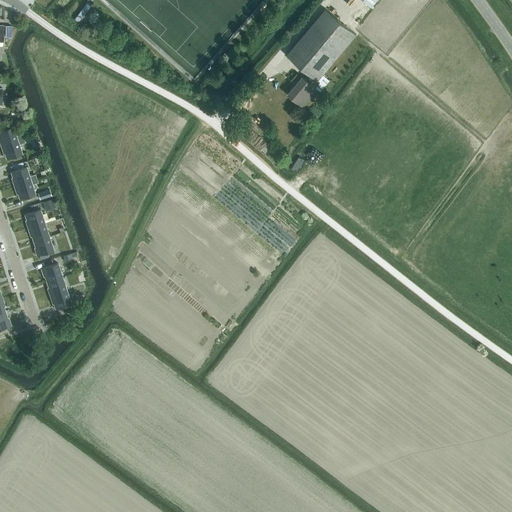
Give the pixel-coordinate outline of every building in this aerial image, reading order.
[(287,55),(295,62),(309,74),(305,79),(302,77),(288,94),(302,106),(316,88),(315,87),(319,82),(316,80),(328,65),(329,66),(355,34),(325,9),(287,55)] [(16,136),(13,126),(0,130),(0,137),(0,138),(0,137),(0,143),(1,145),(23,138),(22,134),(16,136)] [(22,154),(19,144),(25,142),(23,138),(1,145),(3,154),(5,153),(7,159),(22,154)] [(26,167),(11,171),(13,178),(12,178),(14,186),(37,178),(35,174),(29,176),(26,167)] [(18,193),(20,199),(35,194),(32,185),(38,183),(37,178),(14,186),(17,194),(18,193)] [(38,193),(40,200),(52,196),(49,189),(38,193)] [(53,198),(43,202),(46,211),(56,207),(53,198)] [(40,209),(25,214),(27,220),(26,221),(28,228),(45,223),(40,209)] [(31,236),(32,236),(34,242),(49,237),(45,223),(28,228),(31,236)] [(35,248),(37,256),(54,250),(49,237),(34,242),(36,248),(35,248)] [(76,252),(63,256),(64,261),(72,259),(72,257),(77,256),(76,252)] [(58,263),(41,268),(44,276),(45,276),(47,282),(62,277),(58,263)] [(49,288),(48,288),(50,296),(67,290),(62,277),(47,282),(49,288)] [(53,303),(54,303),(56,309),(71,304),(67,290),(50,296),(53,303)] [(0,329),(12,326),(9,318),(8,318),(6,312),(0,314),(0,329)]
